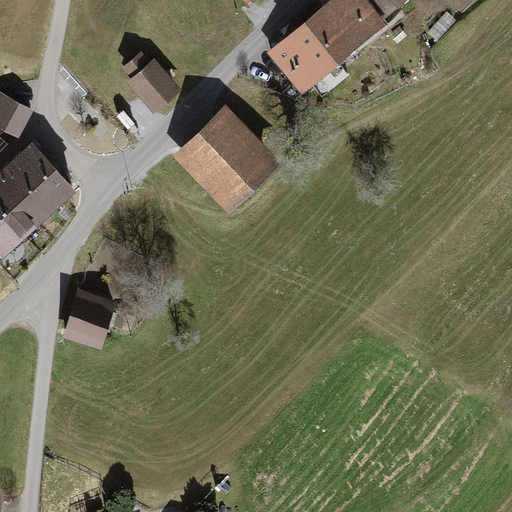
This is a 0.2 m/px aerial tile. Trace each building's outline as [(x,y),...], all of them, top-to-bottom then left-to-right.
[(338,0),(324,12),(355,50),(384,25),(363,0),(338,0)] [(409,0),(388,0),(399,12),(410,1),(409,0)] [(355,50),(324,12),(306,26),(338,64),(355,50)] [(338,64),(306,26),(271,56),(302,93),(338,64)] [(123,70),(133,82),(152,66),(143,54),(123,70)] [(133,82),(129,85),(154,114),(180,92),(155,63),(152,66),(133,82)] [(0,94),(0,128),(18,138),(32,111),(0,94)] [(228,109),(174,161),(231,219),(284,167),(228,109)] [(26,156),(65,199),(77,188),(37,145),(26,156)] [(65,199),(26,156),(8,172),(48,215),(65,199)] [(48,215),(8,172),(0,179),(0,213),(23,238),(48,215)] [(23,238),(0,213),(0,249),(5,255),(23,238)] [(85,293),(72,336),(111,347),(124,304),(85,293)] [(7,511),(9,494),(0,493),(0,511),(7,511)]
